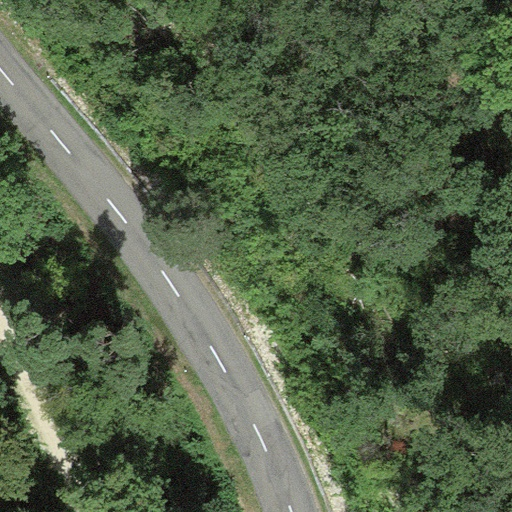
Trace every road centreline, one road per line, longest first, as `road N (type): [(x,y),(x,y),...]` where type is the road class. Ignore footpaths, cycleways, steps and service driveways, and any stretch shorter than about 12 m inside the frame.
road 1 (tertiary): [(0,82),(76,165),(253,429),(285,511)]
road 2 (track): [(80,511),(75,479),(0,328)]
